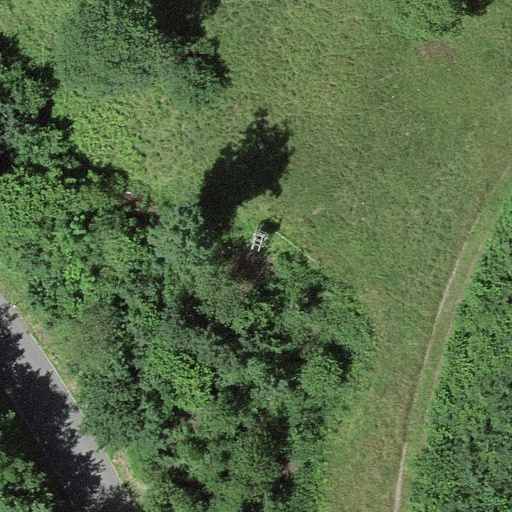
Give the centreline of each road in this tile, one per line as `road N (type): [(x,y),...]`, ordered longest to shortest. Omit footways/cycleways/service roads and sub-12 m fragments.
road 1 (track): [(406,511),(408,436),(511,176)]
road 2 (tertiary): [(0,319),(123,511)]
